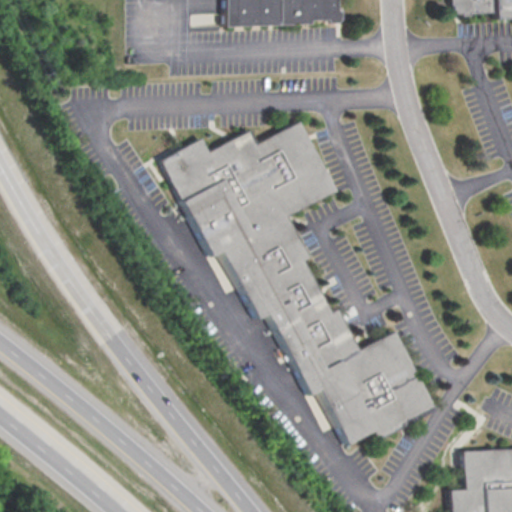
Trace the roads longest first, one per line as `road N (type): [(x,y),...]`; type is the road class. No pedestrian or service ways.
road 1 (residential): [(511,326),(483,287),(410,107),(390,0)]
road 2 (motorway): [(236,490),(42,227)]
road 3 (motorway): [(200,511),(0,339)]
road 4 (motorway): [(0,412),(119,511)]
